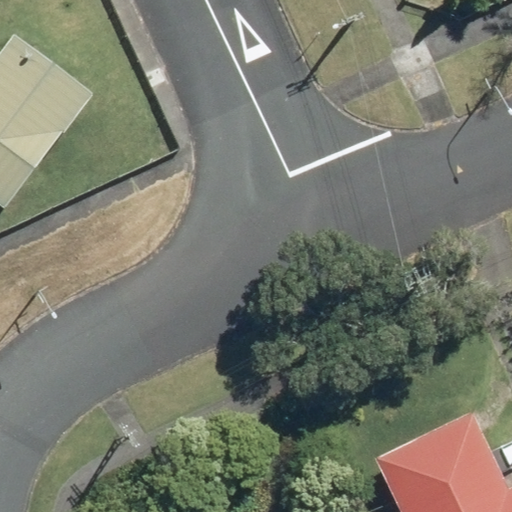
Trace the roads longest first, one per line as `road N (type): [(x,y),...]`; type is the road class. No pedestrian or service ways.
road 1 (residential): [(315,227),(86,348),(0,434)]
road 2 (residential): [(212,0),(315,227)]
road 3 (residential): [(511,134),(315,227)]
